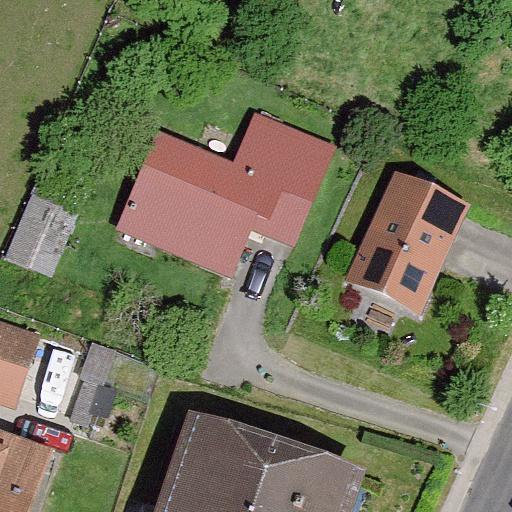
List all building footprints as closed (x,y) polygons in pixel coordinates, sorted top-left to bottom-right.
[(337,153),(252,117),(231,168),(156,136),(114,232),(233,283),(253,235),(294,253),(337,153)] [(469,212),(391,176),(342,283),(420,318),(469,212)] [(43,339),(0,325),(0,409),(19,415),(43,339)] [(348,511),(361,476),(188,417),(155,511),(348,511)] [(0,511),(27,511),(47,457),(0,439),(0,511)]
